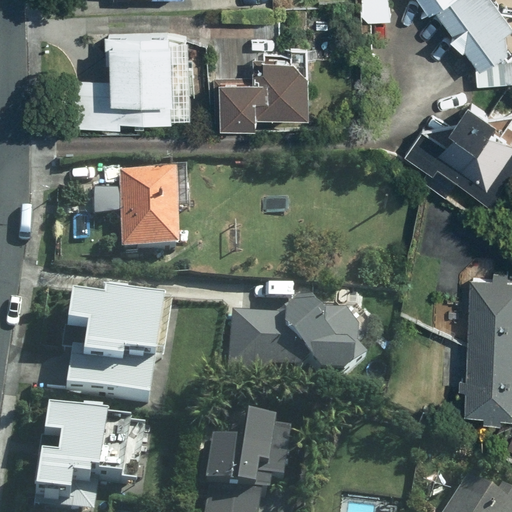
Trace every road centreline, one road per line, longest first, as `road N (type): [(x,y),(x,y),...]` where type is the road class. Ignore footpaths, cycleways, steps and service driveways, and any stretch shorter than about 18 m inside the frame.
road 1 (unknown): [(2,131),(383,116),(402,95),(408,66),(405,32),(381,3)]
road 2 (residential): [(2,0),(3,203)]
